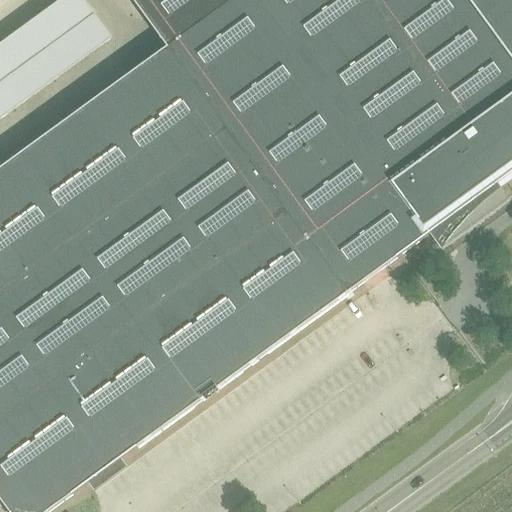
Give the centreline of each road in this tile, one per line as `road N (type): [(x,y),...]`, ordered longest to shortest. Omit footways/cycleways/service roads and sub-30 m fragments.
road 1 (unknown): [(212,467),(296,370),(394,312),(422,309),(438,320),(438,361),(339,437)]
road 2 (unknown): [(153,511),(212,467),(262,477),(339,437)]
road 3 (unclassified): [(386,511),(511,420)]
